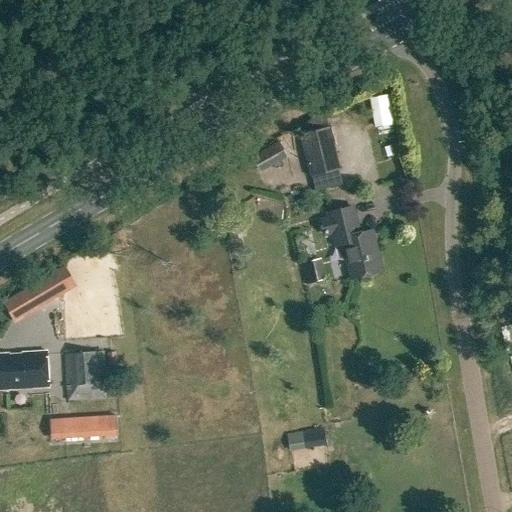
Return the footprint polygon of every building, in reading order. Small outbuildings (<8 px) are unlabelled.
[(327,128),(297,135),(307,178),(338,170),(327,128)] [(342,244),(351,278),(381,271),(371,231),(359,234),(352,207),(327,213),(335,246),(342,244)] [(227,220),(231,240),(241,238),(237,218),(227,220)] [(64,290),(53,273),(20,293),(30,310),(64,290)] [(0,389),(48,387),(46,352),(21,353),(22,357),(9,358),(8,354),(0,354),(0,389)] [(103,353),(63,354),(66,402),(106,399),(103,353)] [(62,419),(64,438),(117,435),(116,416),(62,419)] [(288,436),(290,450),(319,446),(326,444),(324,430),(288,436)]
